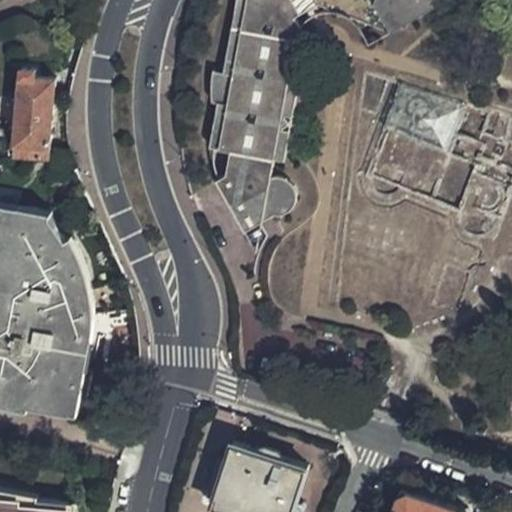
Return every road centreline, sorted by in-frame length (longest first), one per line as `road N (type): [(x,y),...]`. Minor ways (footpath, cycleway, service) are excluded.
road 1 (tertiary): [(121,0),(99,92),(102,157),(181,382)]
road 2 (tertiary): [(181,382),(196,319),(192,280),(155,175),(142,90),(164,0)]
road 3 (residential): [(372,436),(181,382)]
road 4 (residential): [(511,481),(372,436)]
road 5 (tertiary): [(181,382),(149,511)]
